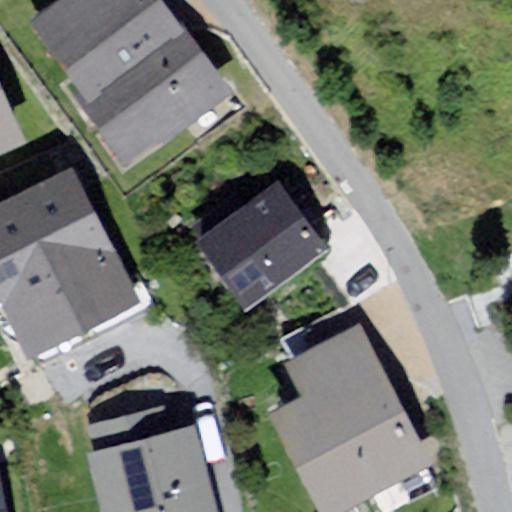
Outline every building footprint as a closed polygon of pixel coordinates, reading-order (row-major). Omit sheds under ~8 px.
[(168,0),(94,0),(52,29),(143,161),(236,98),(168,0)] [(0,157),(29,145),(0,79),(0,157)] [(88,183),(0,224),(0,272),(40,357),(146,307),(88,183)] [(239,204),(194,237),(250,313),(329,256),(288,200),(254,225),(239,204)] [(318,403),(290,417),(337,511),(339,511),(432,466),(367,337),(301,370),(318,403)] [(91,456),(103,511),(212,511),(194,430),(168,436),(162,411),(94,426),(100,454),(91,456)]
